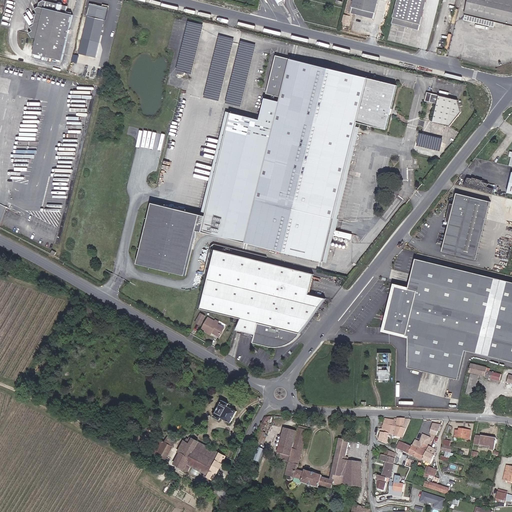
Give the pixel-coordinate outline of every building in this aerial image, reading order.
[(357,0),(355,10),(364,12),(369,14),(375,15),(379,0),(357,0)] [(400,0),(394,20),(420,28),(428,0),(400,0)] [(511,0),(468,0),(464,19),(492,27),(494,21),(511,25),(511,0)] [(67,50),(75,15),(67,13),(68,7),(65,6),(64,3),(63,2),(61,2),(60,2),(58,4),(44,1),(39,5),(39,9),(35,12),(38,15),(34,17),(37,21),(33,24),(35,27),(32,29),(34,32),(31,35),(33,39),(39,40),(39,43),(67,50)] [(355,10),(348,8),(345,19),(351,21),(352,20),(353,17),(353,15),(355,10)] [(82,39),(99,43),(104,21),(87,17),(82,39)] [(45,56),(64,61),(67,50),(39,43),(36,54),(45,56)] [(281,94),(283,95),(282,100),(279,99),(267,96),(261,118),(256,134),(229,128),(226,127),(203,214),(153,202),(138,263),(186,275),(197,229),(244,241),(333,264),(355,178),(369,121),(397,128),(408,85),(290,57),(278,54),(269,91),(281,94)] [(454,124),(465,109),(464,98),(428,89),(426,97),(439,100),(435,119),(454,124)] [(229,128),(256,134),(261,118),(233,112),(229,128)] [(492,200),(458,192),(444,250),(478,259),(492,200)] [(290,346),(293,344),(296,341),(299,338),(318,311),(327,298),(310,294),(312,285),(315,274),(259,260),(259,261),(251,259),(251,257),(216,248),(201,308),(226,315),(242,319),(237,330),(258,336),(253,344),(271,349),(276,350),(277,346),(284,347),(284,349),(290,346)] [(511,280),(418,257),(403,286),(397,284),(395,292),(390,297),(388,317),(392,332),(410,337),(409,367),(459,380),(467,351),(511,362),(511,280)] [(197,321),(201,324),(206,316),(203,313),(197,321)] [(219,335),(224,328),(218,324),(219,322),(217,320),(215,322),(210,319),(203,328),(210,333),(212,330),(219,335)] [(392,376),(392,353),(380,353),(379,376),(392,376)] [(503,377),(491,374),(492,371),(473,366),(470,374),(487,378),(486,379),(492,381),(501,383),(503,377)] [(472,376),(466,396),(474,398),(480,378),(472,376)] [(231,424),(238,411),(228,406),(229,404),(222,400),(214,417),(221,421),(222,419),(231,424)] [(259,431),(265,433),(271,417),(265,417),(259,431)] [(391,436),(393,427),(394,419),(386,418),(384,431),(387,432),(386,436),(391,436)] [(397,428),(404,428),(406,419),(395,418),(394,419),(393,427),(397,428)] [(410,429),(410,428),(413,419),(406,419),(404,428),(410,429)] [(431,434),(439,436),(443,426),(435,423),(431,434)] [(280,452),(293,455),(299,431),(286,428),(280,452)] [(403,441),(410,429),(404,428),(397,428),(395,437),(403,438),(402,441),(403,441)] [(290,464),(299,466),(309,431),(300,429),(299,431),(293,455),(292,460),(290,464)] [(381,441),(389,445),(391,436),(386,436),(387,432),(384,431),(382,430),(380,435),(382,436),(381,441)] [(457,438),(471,441),(473,432),(464,430),(463,432),(461,432),(458,431),(457,438)] [(254,445),(260,447),(266,434),(265,433),(259,431),(254,445)] [(159,455),(169,459),(176,440),(166,436),(159,455)] [(493,451),(498,451),(500,439),(479,436),(478,445),(494,447),(493,451)] [(188,467),(214,481),(227,457),(192,439),(191,440),(189,440),(186,445),(189,447),(185,455),(182,453),(175,467),(185,473),(188,467)] [(323,486),(337,489),(337,486),(363,486),(363,462),(348,461),(352,441),(341,439),(334,480),(326,478),(308,474),(298,471),(296,471),(296,469),(289,467),(287,477),(305,481),(304,485),(322,490),(323,486)] [(417,457),(421,448),(415,446),(414,447),(402,442),(398,449),(417,457)] [(417,457),(425,461),(431,448),(425,445),(423,450),(421,448),(417,457)] [(437,450),(431,448),(425,461),(433,465),(438,454),(436,453),(437,450)] [(391,480),(395,465),(397,459),(389,457),(391,452),(388,450),(386,455),(384,454),(381,462),(388,464),(384,478),(387,479),(391,480)] [(437,478),(439,470),(429,467),(426,478),(431,480),(430,482),(435,484),(436,484),(435,485),(434,485),(433,484),(433,485),(428,484),(427,488),(446,494),(447,489),(439,486),(441,479),(437,478)] [(378,489),(385,490),(387,479),(384,478),(381,476),(378,489)] [(393,492),(404,493),(405,486),(401,485),(396,485),(391,484),(390,495),(392,495),(392,494),(393,492)] [(500,500),(510,502),(511,495),(501,493),(500,500)] [(443,511),(444,511),(448,502),(426,495),(423,504),(429,506),(429,504),(437,506),(436,510),(443,511)] [(370,511),(370,502),(356,499),(353,511),(370,511)]
